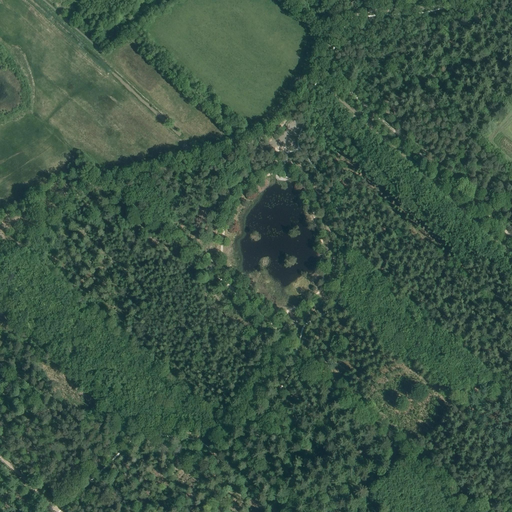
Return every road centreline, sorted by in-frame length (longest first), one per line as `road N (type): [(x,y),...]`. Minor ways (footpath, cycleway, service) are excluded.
road 1 (track): [(0,256),(95,182),(200,161),(269,134),(313,81)]
road 2 (track): [(511,237),(319,68)]
road 3 (track): [(313,81),(347,19),(454,0)]
road 4 (track): [(0,309),(110,407),(136,418)]
road 5 (track): [(51,511),(133,434),(136,418)]
